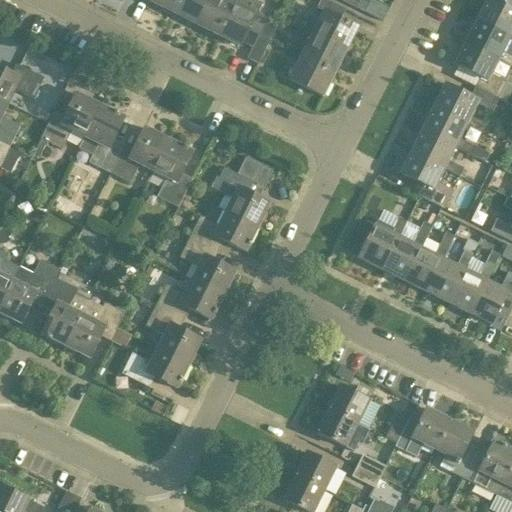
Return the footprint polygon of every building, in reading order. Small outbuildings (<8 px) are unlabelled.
[(172,14),(179,0),(150,0),(149,2),(172,14)] [(179,0),(172,14),(195,25),(208,0),(179,0)] [(226,0),(208,0),(195,25),(218,37),(234,4),(234,3),(226,0)] [(241,48),(249,32),(259,37),(265,25),(271,14),(260,8),(262,4),(252,0),(235,0),(234,3),(234,4),(218,37),(241,48)] [(313,36),(346,52),(357,29),(340,20),(345,11),(323,0),(320,0),(317,9),(324,13),(313,36)] [(369,0),(369,2),(364,0),(342,0),(342,2),(382,22),(388,10),(387,9),(388,7),(373,0),(369,0)] [(511,11),(489,0),(487,0),(477,21),(509,38),(508,40),(511,41),(511,11)] [(511,0),(489,0),(511,11),(511,0)] [(511,58),(502,53),(508,40),(509,38),(477,21),(466,44),(498,60),(497,62),(511,69),(511,58)] [(265,25),(259,37),(270,43),(276,30),(265,25)] [(346,52),(313,36),(301,59),(334,75),(346,52)] [(270,43),(259,37),(248,60),(258,66),(270,43)] [(491,74),(497,62),(498,60),(466,44),(455,66),(480,79),(475,89),(498,100),(507,83),(491,74)] [(334,75),(301,59),(290,82),(323,98),(334,75)] [(0,101),(8,105),(15,91),(33,101),(44,80),(20,67),(14,78),(0,70),(0,101)] [(470,118),(476,105),(492,113),(498,100),(475,89),(470,99),(445,86),(434,108),(466,125),(465,127),(481,135),(485,126),(470,118)] [(85,139),(100,108),(76,96),(63,121),(52,115),(33,155),(39,157),(46,143),(61,151),(71,132),(85,139)] [(8,105),(0,101),(0,143),(10,148),(20,127),(1,118),(8,105)] [(100,108),(85,139),(79,151),(91,158),(88,164),(109,175),(121,150),(112,145),(124,120),(100,108)] [(459,140),(465,127),(466,125),(434,108),(423,131),(455,147),(454,149),(484,164),(489,155),(459,140)] [(153,173),(169,142),(144,130),(131,155),(121,150),(109,175),(130,185),(139,166),(153,173)] [(448,162),(454,149),(455,147),(423,131),(411,153),(444,169),(443,171),(459,179),(463,170),(448,162)] [(169,142),(153,173),(166,179),(157,199),(178,210),(191,184),(180,179),(193,154),(169,142)] [(0,166),(10,148),(0,143),(0,166)] [(453,192),(437,184),(443,171),(444,169),(411,153),(400,175),(410,180),(404,191),(443,210),(453,192)] [(258,199),(273,172),(246,157),(237,176),(224,169),(219,179),(216,178),(211,188),(233,199),(226,213),(257,228),(269,204),(258,199)] [(492,178),(499,181),(503,173),(504,171),(497,168),(496,170),(494,174),(492,178)] [(511,212),(511,227),(496,220),(490,233),(511,244),(511,201),(507,199),(503,207),(511,212)] [(257,228),(226,213),(214,207),(213,209),(212,208),(204,219),(200,217),(190,238),(215,250),(220,240),(245,253),(257,228)] [(355,246),(363,250),(358,259),(380,270),(397,238),(399,239),(407,223),(398,218),(392,229),(377,221),(374,227),(366,223),(355,246)] [(412,246),(399,239),(397,238),(380,270),(402,282),(419,249),(421,250),(432,227),(423,223),(412,246)] [(434,257),(421,250),(419,249),(402,282),(425,293),(441,260),(443,261),(454,239),(445,234),(434,257)] [(191,281),(223,297),(235,272),(210,260),(215,250),(190,238),(179,259),(198,269),(191,281)] [(464,252),(472,257),(478,246),(468,241),(462,252),(464,252)] [(511,263),(511,261),(511,249),(506,247),(501,258),(511,263)] [(6,262),(8,257),(0,252),(0,307),(13,282),(12,282),(19,268),(6,262)] [(456,268),(443,261),(441,260),(425,293),(447,304),(463,271),(465,272),(472,257),(464,252),(456,268)] [(478,279),(465,272),(463,271),(447,304),(469,315),(485,282),(486,283),(500,256),(491,252),(478,279)] [(0,314),(22,325),(34,300),(44,305),(56,281),(59,276),(61,271),(40,261),(32,275),(19,268),(12,282),(13,282),(0,307),(0,314)] [(498,289),(486,283),(485,282),(469,315),(491,326),(498,312),(506,317),(511,304),(511,275),(506,273),(498,289)] [(41,335),(66,347),(88,302),(75,295),(77,291),(79,286),(59,276),(56,281),(44,305),(54,309),(41,335)] [(223,297),(191,281),(184,296),(166,286),(158,300),(155,299),(152,304),(180,318),(185,309),(211,321),(223,297)] [(88,302),(66,347),(90,359),(103,334),(113,339),(125,315),(103,304),(101,308),(88,302)] [(157,349),(189,365),(201,341),(175,328),(180,318),(152,304),(152,305),(155,307),(145,327),(164,337),(157,349)] [(146,387),(151,377),(176,390),(189,365),(157,349),(151,363),(133,354),(122,375),(146,387)] [(338,366),(334,375),(348,382),(353,372),(338,366)] [(327,411),(356,425),(357,425),(368,430),(379,408),(339,387),(327,411)] [(364,400),(368,392),(357,387),(353,394),(364,400)] [(163,417),(167,408),(155,402),(151,411),(163,417)] [(435,451),(449,422),(425,410),(423,414),(421,413),(419,418),(411,414),(395,448),(416,459),(422,445),(435,451)] [(356,425),(327,411),(315,434),(344,449),(356,425)] [(395,445),(407,422),(396,417),(385,440),(395,445)] [(449,422),(435,451),(445,456),(440,468),(462,480),(477,449),(467,444),(473,434),(449,422)] [(511,463),(511,453),(492,443),(487,454),(477,449),(462,480),(493,496),(493,495),(495,496),(511,463)] [(294,477),(323,492),(335,469),(305,454),(294,477)] [(386,468),(362,456),(357,467),(380,479),(386,468)] [(511,463),(495,496),(511,504),(511,463)] [(351,478),(374,490),(380,479),(357,467),(351,478)] [(312,511),(323,492),(294,477),(282,501),(304,511),(312,511)] [(0,486),(0,511),(22,511),(28,501),(0,486)] [(391,511),(393,509),(378,501),(377,503),(373,502),(369,509),(365,507),(362,511),(391,511)]
